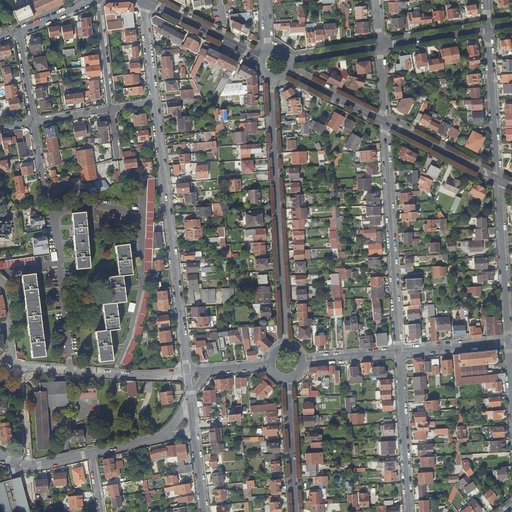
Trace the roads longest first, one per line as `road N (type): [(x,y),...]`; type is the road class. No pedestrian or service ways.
road 1 (residential): [(153,102),(186,372)]
road 2 (residential): [(286,346),(271,77)]
road 3 (residential): [(383,122),(398,351)]
road 4 (residential): [(186,372),(136,377),(19,366)]
road 5 (residential): [(495,179),(508,341)]
road 6 (residential): [(398,351),(408,511)]
road 7 (residential): [(486,29),(495,179)]
road 8 (residential): [(287,379),(295,511)]
road 9 (residential): [(263,54),(144,0)]
road 10 (residential): [(495,179),(383,122)]
